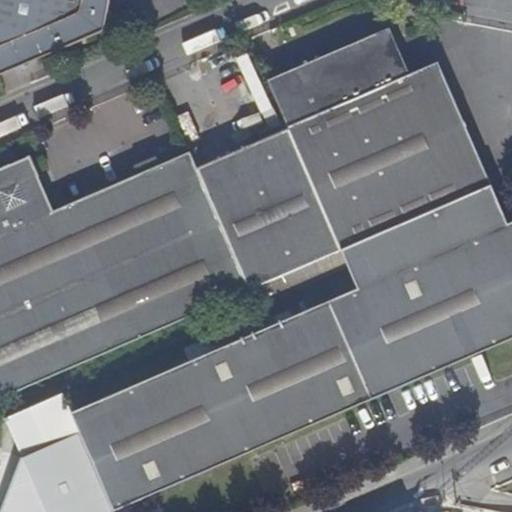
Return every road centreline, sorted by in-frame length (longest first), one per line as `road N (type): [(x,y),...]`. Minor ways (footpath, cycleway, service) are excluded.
road 1 (unclassified): [(0,118),(267,0)]
road 2 (unclassified): [(511,449),(372,511)]
